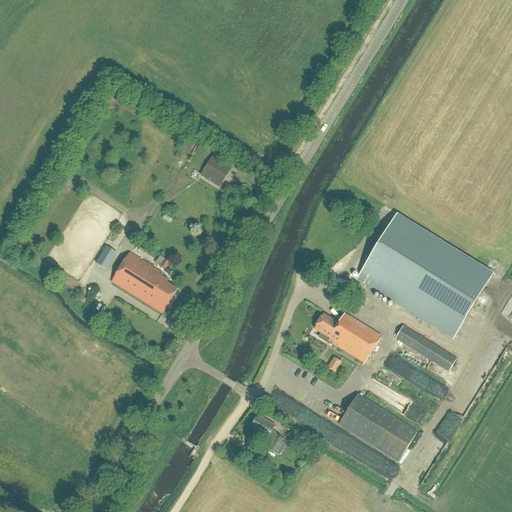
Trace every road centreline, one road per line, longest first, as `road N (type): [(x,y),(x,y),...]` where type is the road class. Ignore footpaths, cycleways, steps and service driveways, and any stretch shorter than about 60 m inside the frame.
road 1 (tertiary): [(185,354),(403,0)]
road 2 (unclassified): [(251,396),(297,299),(345,278),(365,244)]
road 3 (tertiary): [(88,511),(185,354)]
road 4 (unclassified): [(175,511),(251,396)]
